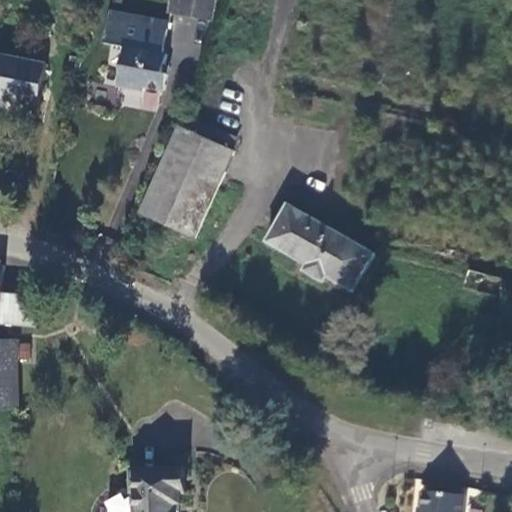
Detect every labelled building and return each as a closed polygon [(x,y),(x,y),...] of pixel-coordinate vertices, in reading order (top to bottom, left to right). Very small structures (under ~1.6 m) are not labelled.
[(176,0),(173,15),(194,19),(197,0),(176,0)] [(197,0),(194,19),(213,23),(218,0),(197,0)] [(300,0),(280,91),(366,111),(347,198),(374,204),(393,120),(401,121),(375,233),(402,239),(428,127),(433,129),(407,242),(432,247),(458,133),(463,134),(436,251),(493,264),(511,180),(511,206),(498,268),(511,271),(511,71),(502,117),(497,115),(511,48),(511,0),(479,0),(455,106),(449,105),(473,0),(430,0),(408,98),(402,97),(424,0),(300,0)] [(171,32),(113,20),(107,46),(131,51),(123,90),(147,95),(148,91),(167,95),(171,78),(166,77),(170,58),(166,57),(171,32)] [(48,66),(0,57),(0,99),(40,106),(48,66)] [(189,116),(183,130),(233,153),(240,139),(189,116)] [(233,153),(183,130),(145,213),(195,236),(233,153)] [(289,213),(269,247),(309,271),(306,276),(325,288),(329,283),(353,297),(373,264),(289,213)] [(473,271),(468,289),(503,298),(508,281),(473,271)] [(36,298),(0,296),(0,327),(34,329),(36,298)] [(0,412),(17,412),(14,345),(0,345),(0,412)] [(188,469),(137,470),(138,497),(137,511),(179,511),(179,505),(184,505),(184,494),(189,494),(188,469)] [(466,511),(468,498),(427,494),(425,511),(466,511)] [(137,511),(138,497),(130,501),(126,495),(110,504),(113,510),(111,511),(137,511)]
